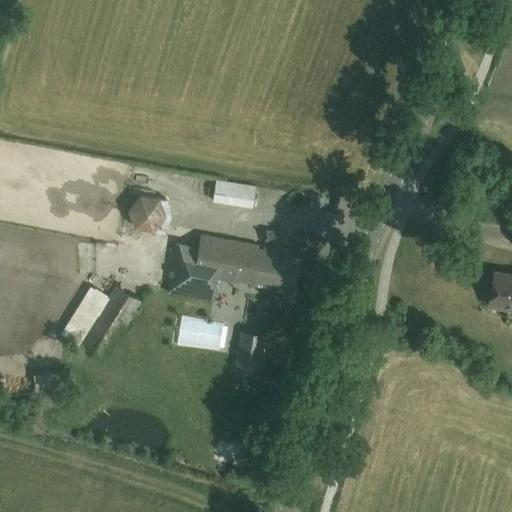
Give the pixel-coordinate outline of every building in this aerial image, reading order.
[(213,201),(256,208),(259,189),(216,182),(213,201)] [(153,230),(166,216),(159,198),(141,194),(128,208),(133,226),(153,230)] [(277,244),(280,231),(266,229),(264,241),(277,244)] [(216,280),(239,284),(240,280),(250,282),(249,286),(269,289),(268,294),(287,297),(289,285),(292,286),(297,259),(275,255),(276,249),(263,246),(263,248),(259,247),(259,246),(199,235),(197,247),(174,243),(166,293),(212,301),(216,280)] [(511,274),(493,271),(487,305),(511,309),(511,274)] [(106,296),(75,345),(102,362),(141,300),(113,285),(106,296)] [(270,330),(277,304),(256,298),(249,325),(270,330)] [(261,372),(267,335),(241,330),(234,366),(261,372)] [(33,374),(35,390),(61,386),(59,370),(33,374)]
